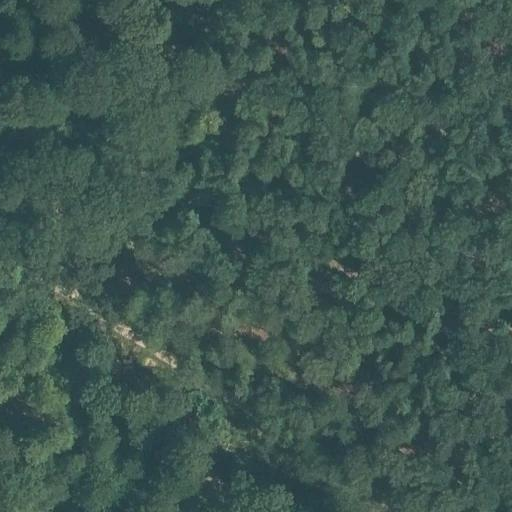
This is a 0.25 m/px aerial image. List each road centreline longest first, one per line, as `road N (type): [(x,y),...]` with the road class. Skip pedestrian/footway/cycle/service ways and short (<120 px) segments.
road 1 (track): [(59,275),(406,511)]
road 2 (track): [(241,0),(208,80),(59,275)]
